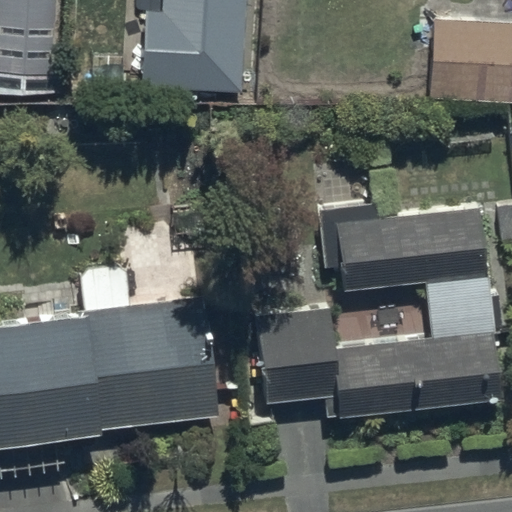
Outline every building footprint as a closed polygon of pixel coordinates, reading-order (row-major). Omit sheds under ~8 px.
[(51,0),(0,0),(0,79),(49,81),(51,0)] [(138,0),(135,72),(237,76),(240,0),(138,0)] [(511,22),(433,18),(430,96),(511,99),(511,22)] [(255,314),(265,404),(337,396),(339,418),(499,400),(477,204),(378,214),(377,201),(316,208),(323,268),(342,265),(345,289),(429,280),(436,338),(336,349),(331,305),(255,314)] [(79,275),(84,311),(0,320),(0,451),(101,440),(100,428),(219,414),(205,298),(131,306),(127,270),(79,275)]
